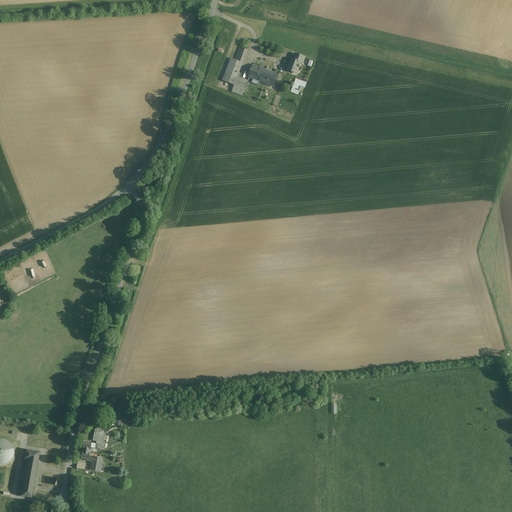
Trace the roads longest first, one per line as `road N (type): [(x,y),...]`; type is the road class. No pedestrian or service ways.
road 1 (unclassified): [(70,511),(74,426),(141,221),(129,186)]
road 2 (unclassified): [(129,186),(169,132),(215,0)]
road 3 (unclassified): [(0,261),(129,186)]
